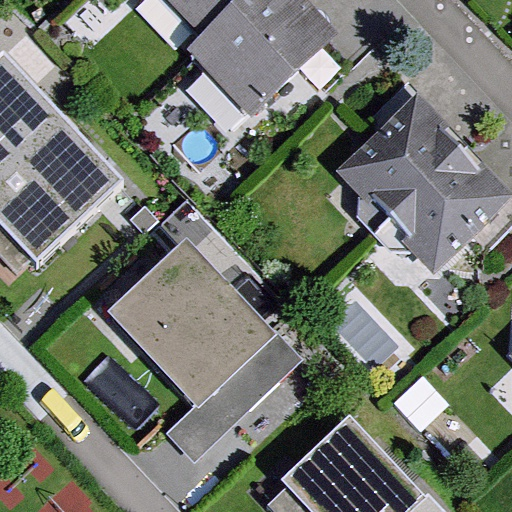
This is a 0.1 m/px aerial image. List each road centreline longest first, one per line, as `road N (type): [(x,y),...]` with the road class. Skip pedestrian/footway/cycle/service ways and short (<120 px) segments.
road 1 (residential): [(0,347),(153,511)]
road 2 (residential): [(421,0),(511,97)]
